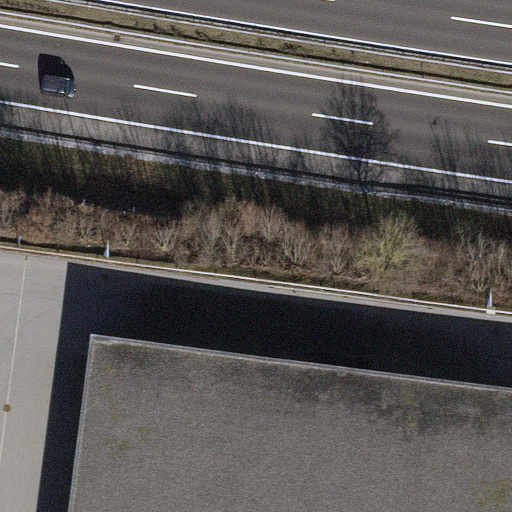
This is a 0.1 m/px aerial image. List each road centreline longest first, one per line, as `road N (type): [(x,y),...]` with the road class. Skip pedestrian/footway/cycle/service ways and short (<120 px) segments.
road 1 (motorway): [(0,67),(511,147)]
road 2 (motorway): [(511,24),(348,0)]
